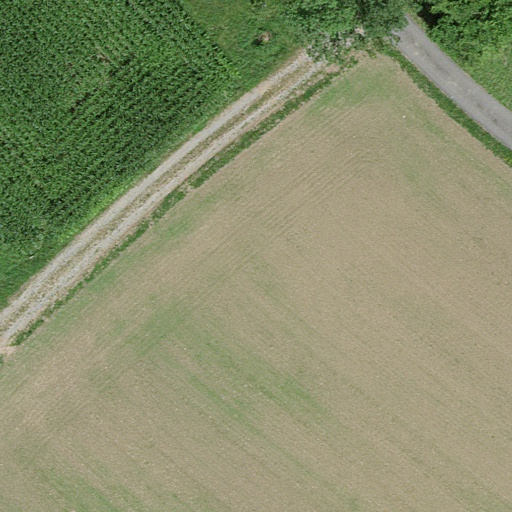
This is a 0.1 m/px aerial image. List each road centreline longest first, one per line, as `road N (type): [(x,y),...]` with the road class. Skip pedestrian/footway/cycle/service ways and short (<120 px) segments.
road 1 (track): [(387,7),(226,123),(0,334)]
road 2 (track): [(511,123),(464,87),(379,0)]
